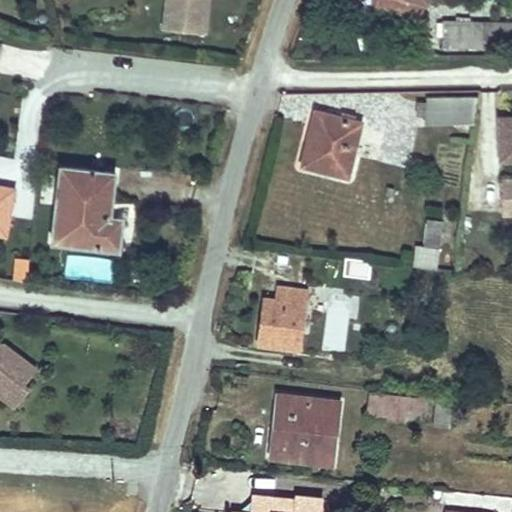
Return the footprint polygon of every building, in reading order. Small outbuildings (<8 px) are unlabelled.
[(170,30),(173,0),(167,0),(165,30),(170,30)] [(206,34),(208,0),(173,0),(170,30),(206,34)] [(427,3),(427,0),(377,0),(375,7),(421,21),(426,2),(427,3)] [(511,24),(446,24),(445,39),(443,39),(443,48),(499,48),(511,47),(511,24)] [(475,122),(477,96),(428,97),(425,123),(475,122)] [(325,126),(328,115),(316,112),(308,141),(312,142),(317,124),(325,126)] [(348,177),(361,123),(328,115),(325,126),(317,124),(312,142),(308,141),(302,166),(348,177)] [(511,118),(500,119),(501,161),(511,161),(511,118)] [(111,217),(113,199),(116,172),(61,166),(53,243),(120,250),(123,218),(111,217)] [(511,197),(511,180),(502,181),(502,198),(511,197)] [(0,234),(8,236),(16,189),(0,186),(0,234)] [(511,214),(511,197),(502,198),(503,215),(511,214)] [(437,269),(439,247),(442,221),(428,219),(425,247),(418,246),(416,266),(437,269)] [(344,276),(370,279),(372,261),(346,258),(344,276)] [(27,277),(28,262),(18,261),(17,276),(27,277)] [(265,299),(259,344),(298,350),(306,291),(279,288),(277,301),(265,299)] [(4,345),(0,344),(0,395),(15,407),(29,389),(24,385),(36,369),(4,345)] [(392,376),(397,351),(379,348),(374,373),(392,376)] [(418,422),(421,397),(369,392),(366,417),(418,422)] [(332,464),(340,402),(277,395),(270,456),(332,464)] [(272,511),(274,498),(256,496),(253,511),(272,511)] [(319,511),(321,498),(298,496),(297,500),(274,498),(272,511),(319,511)]
